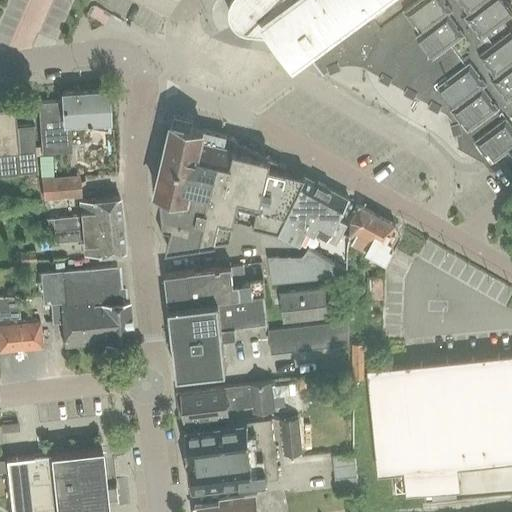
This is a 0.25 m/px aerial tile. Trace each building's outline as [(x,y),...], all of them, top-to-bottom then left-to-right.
[(234,9),(234,10),(235,11),(235,12),(235,13),(236,14),(236,15),(237,16),(237,17),(238,17),(238,18),(239,19),(240,20),(241,20),(242,22),(243,23),(245,23),(246,24),(247,25),(248,25),(250,26),(251,26),(252,26),(253,26),(254,26),(258,27),(262,27),(268,27),(274,28),(280,29),(285,31),(288,32),(295,36),(301,40),(305,44),(309,48),(305,51),(306,52),(377,0),(236,0),(237,0),(236,1),(236,2),(236,3),(235,3),(235,4),(235,5),(235,6),(235,7),(235,8),(234,8),(234,9)] [(372,15),(336,41),(312,59),(323,74),(324,73),(323,71),(330,67),(338,64),(346,62),(354,62),(363,64),(447,111),(452,117),(455,124),(457,130),(458,137),(460,145),(458,144),(457,145),(489,162),(509,147),(511,151),(511,29),(504,18),(511,12),(511,9),(504,0),(415,0),(381,27),(372,15)] [(87,129),(110,131),(107,89),(60,93),(61,101),(38,103),(41,153),(70,151),(68,125),(86,123),(87,129)] [(12,127),(10,108),(0,108),(0,175),(37,172),(32,125),(12,127)] [(226,177),(232,151),(221,148),(224,135),(221,133),(192,126),(193,120),(175,115),(173,121),(155,190),(163,192),(203,201),(206,202),(213,174),(226,177)] [(206,202),(203,201),(163,192),(162,197),(160,197),(163,225),(164,225),(164,224),(170,226),(165,248),(229,239),(229,237),(233,221),(278,232),(306,177),(306,176),(285,171),(286,167),(287,168),(287,166),(224,135),(221,148),(232,151),(226,177),(213,174),(206,202)] [(81,198),(79,176),(41,180),(43,202),(81,198)] [(306,177),(278,232),(300,244),(301,242),(308,229),(337,244),(348,223),(339,218),(349,198),(306,177)] [(80,216),(52,219),(53,231),(120,224),(118,198),(79,202),(80,216)] [(368,238),(380,217),(360,206),(351,223),(350,243),(358,247),(366,251),(372,240),(368,238)] [(385,262),(392,249),(388,247),(395,235),(391,233),(395,225),(380,217),(368,238),(372,240),(366,251),(385,262)] [(120,224),(53,231),(55,244),(82,241),(84,254),(123,250),(120,224)] [(302,256),(268,255),(272,282),(340,275),(344,269),(308,247),(302,256)] [(18,253),(19,262),(35,261),(34,251),(18,253)] [(63,263),(54,264),(55,272),(64,271),(63,263)] [(55,272),(40,274),(43,305),(50,304),(52,324),(62,323),(64,347),(125,341),(133,341),(130,301),(120,302),(119,297),(118,287),(116,266),(66,271),(64,271),(55,272)] [(169,305),(264,294),(265,294),(264,281),(251,282),(246,283),(244,267),(232,269),(231,266),(165,273),(169,305)] [(382,277),(367,277),(367,300),(382,300),(382,277)] [(329,312),(326,285),(281,291),(284,317),(329,312)] [(0,353),(43,349),(40,321),(36,321),(36,317),(20,318),(17,294),(0,295),(0,353)] [(178,374),(182,373),(227,368),(224,339),(237,338),(236,326),(268,322),(264,294),(169,305),(178,374)] [(346,319),(269,328),(272,352),(349,342),(346,319)] [(363,380),(363,345),(352,345),(352,380),(363,380)] [(511,354),(369,368),(379,471),(406,468),(408,491),(448,487),(446,465),(511,458),(511,354)] [(226,386),(180,391),(184,424),(230,419),(229,409),(252,406),(253,414),(276,411),(272,381),(226,387),(226,386)] [(302,451),(299,417),(281,419),(285,453),(302,451)] [(193,487),(278,477),(271,419),(187,429),(193,487)] [(6,459),(11,511),(108,511),(107,500),(120,498),(119,486),(106,488),(101,448),(50,453),(50,454),(6,459)] [(353,453),(333,456),(337,486),(357,483),(353,453)] [(219,506),(194,509),(194,511),(258,511),(256,495),(218,500),(219,506)]
